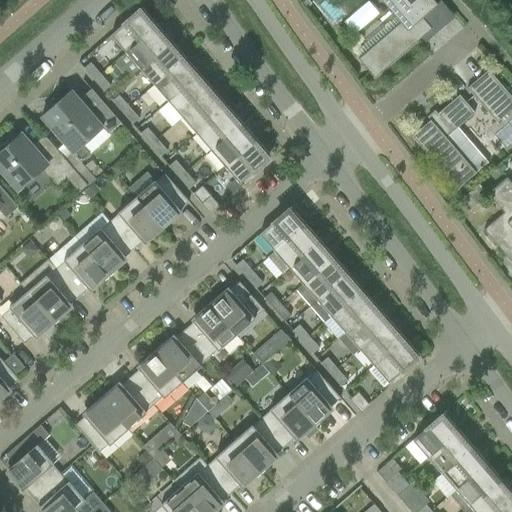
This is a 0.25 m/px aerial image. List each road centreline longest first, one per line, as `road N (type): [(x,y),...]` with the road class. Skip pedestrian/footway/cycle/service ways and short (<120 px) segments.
road 1 (residential): [(0,437),(324,155)]
road 2 (residential): [(278,511),(467,349)]
road 3 (tertiary): [(324,155),(467,349)]
road 4 (tertiary): [(488,325),(352,145)]
road 5 (tertiary): [(212,0),(324,155)]
road 6 (tertiary): [(352,145),(253,0)]
road 7 (residential): [(352,145),(482,33)]
road 8 (residential): [(101,0),(0,88)]
